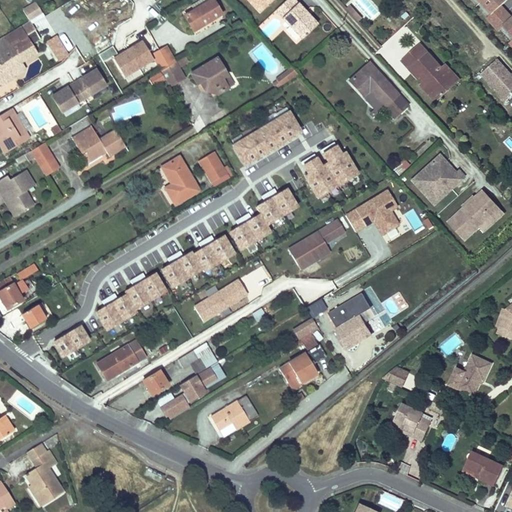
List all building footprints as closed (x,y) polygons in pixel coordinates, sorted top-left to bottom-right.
[(212,0),(211,0),(194,10),(185,16),(194,31),(221,15),(212,0)] [(200,0),(191,6),(194,10),(211,0),(200,0)] [(247,0),(258,12),(270,0),(247,0)] [(317,24),(294,0),(285,0),(275,10),(302,39),(317,24)] [(485,18),(491,24),(505,12),(500,6),(505,0),(481,0),(480,2),(490,13),(485,18)] [(41,14),(33,2),(22,8),(30,21),(41,14)] [(353,5),(348,9),(360,22),(364,18),(353,5)] [(502,26),(511,37),(511,16),(511,18),(505,12),(491,24),(497,31),(502,26)] [(10,47),(21,66),(39,55),(33,46),(42,41),(31,22),(22,28),(4,38),(10,47)] [(69,56),(58,36),(46,43),(57,63),(69,56)] [(142,42),(115,59),(127,79),(155,63),(142,42)] [(401,61),(422,84),(424,82),(439,98),(455,84),(441,69),(419,45),(401,61)] [(13,78),(12,76),(24,69),(21,66),(10,47),(0,52),(0,84),(1,86),(13,78)] [(118,56),(113,47),(99,55),(104,65),(118,56)] [(166,47),(151,56),(160,70),(175,61),(166,47)] [(185,58),(176,64),(179,69),(188,64),(185,58)] [(190,73),(197,85),(200,83),(203,87),(209,89),(211,92),(218,94),(228,88),(223,79),(227,76),(217,58),(190,73)] [(511,94),(511,77),(496,59),(481,72),(506,100),(511,94)] [(175,62),(160,71),(162,74),(166,82),(169,88),(185,79),(179,69),(176,64),(175,62)] [(369,63),(366,66),(375,76),(378,73),(369,63)] [(445,65),(441,69),(455,84),(459,81),(445,65)] [(375,76),(366,66),(349,81),(363,95),(369,90),(383,106),(393,118),(399,113),(389,101),(397,94),(378,73),(375,76)] [(290,69),(276,80),(281,86),(297,76),(292,70),(290,69)] [(62,112),(106,86),(96,70),(52,96),(62,112)] [(166,82),(162,74),(150,81),(155,88),(166,82)] [(227,76),(223,79),(228,88),(233,85),(227,76)] [(424,82),(422,84),(420,85),(435,102),(439,98),(424,82)] [(200,83),(197,85),(200,89),(211,92),(209,89),(203,87),(200,83)] [(369,90),(363,95),(377,112),(383,106),(369,90)] [(397,94),(389,101),(399,113),(408,106),(397,94)] [(0,115),(0,147),(4,154),(26,141),(16,125),(19,123),(14,114),(10,109),(0,115)] [(291,113),(277,121),(291,143),(304,135),(291,113)] [(281,149),(291,143),(277,121),(268,126),(281,149)] [(19,123),(16,125),(26,141),(29,139),(19,123)] [(61,131),(58,126),(50,130),(53,135),(61,131)] [(270,155),(281,149),(268,126),(257,133),(270,155)] [(71,139),(76,146),(78,145),(81,151),(80,152),(85,163),(100,155),(99,153),(104,151),(108,157),(122,149),(117,141),(120,139),(115,131),(99,140),(91,127),(71,139)] [(259,162),(270,155),(257,133),(246,139),(259,162)] [(246,170),(259,162),(246,139),(232,147),(246,170)] [(43,143),(31,151),(45,175),(57,168),(43,143)] [(338,148),(332,152),(351,183),(360,178),(347,154),(342,156),(338,148)] [(199,161),(200,164),(215,155),(213,152),(199,161)] [(341,189),(351,183),(332,152),(325,155),(330,163),(326,166),(341,189)] [(215,155),(200,164),(212,183),(226,175),(215,155)] [(438,155),(421,171),(430,181),(420,191),(433,205),(463,176),(458,171),(455,173),(438,155)] [(162,167),(170,182),(187,172),(179,157),(162,167)] [(318,160),(312,163),(330,195),(341,189),(326,166),(323,168),(318,160)] [(394,171),(400,176),(408,164),(402,160),(394,171)] [(318,202),(330,195),(312,163),(306,167),(310,175),(305,178),(318,202)] [(0,179),(0,194),(1,195),(5,192),(10,199),(8,201),(17,214),(32,204),(24,191),(33,185),(24,171),(9,181),(6,176),(0,179)] [(420,191),(430,181),(421,171),(411,181),(420,191)] [(187,172),(170,182),(172,185),(165,189),(175,205),(198,191),(187,172)] [(289,191),(274,200),(284,218),(299,209),(289,191)] [(399,225),(392,213),(399,209),(388,191),(346,216),(356,234),(374,223),(381,235),(399,225)] [(5,192),(1,195),(14,216),(17,214),(8,201),(10,199),(5,192)] [(482,192),(448,224),(464,241),(490,216),(494,221),(502,214),(482,192)] [(258,210),(262,216),(268,227),(284,218),(274,200),(258,210)] [(414,210),(404,215),(413,230),(422,225),(414,210)] [(262,216),(246,225),(259,245),(274,236),(268,227),(262,216)] [(349,227),(344,218),(338,222),(343,229),(343,230),(349,227)] [(288,250),(297,265),(312,256),(315,261),(330,252),(325,243),(344,231),(343,230),(343,229),(338,222),(338,220),(288,250)] [(242,254),(259,245),(246,225),(230,235),(242,254)] [(223,237),(209,246),(221,266),(236,257),(223,237)] [(206,275),(221,266),(209,246),(194,256),(204,273),(206,275)] [(192,252),(176,262),(189,282),(204,273),(194,256),(192,252)] [(312,256),(297,265),(300,270),(315,261),(312,256)] [(174,291),(189,282),(176,262),(162,270),(174,291)] [(34,265),(16,275),(19,281),(37,270),(34,265)] [(155,275),(141,284),(152,304),(167,294),(155,275)] [(239,281),(194,307),(204,323),(248,296),(239,281)] [(16,290),(14,287),(13,285),(0,292),(0,299),(6,310),(22,301),(18,294),(26,289),(22,282),(16,286),(18,289),(16,290)] [(138,312),(152,304),(141,284),(126,293),(128,296),(136,310),(138,312)] [(331,311),(340,326),(351,320),(359,315),(370,309),(362,294),(331,311)] [(128,296),(112,305),(124,324),(139,315),(138,312),(136,310),(128,296)] [(41,303),(36,306),(44,320),(50,317),(41,303)] [(109,333),(124,324),(112,305),(98,314),(109,333)] [(511,305),(507,310),(500,328),(511,333),(511,305)] [(44,320),(36,306),(22,314),(30,328),(44,320)] [(260,309),(251,314),(256,322),(265,317),(260,309)] [(496,327),(500,328),(507,310),(503,309),(496,327)] [(363,321),(359,315),(351,320),(340,326),(334,330),(343,345),(360,335),(358,331),(361,329),(357,324),(363,321)] [(293,331),(299,340),(318,328),(313,319),(293,331)] [(361,329),(358,331),(360,335),(343,345),(346,350),(372,335),(363,321),(357,324),(361,329)] [(78,327),(67,334),(76,350),(88,344),(78,327)] [(511,333),(500,328),(498,334),(511,339),(511,333)] [(334,330),(324,337),(333,351),(343,345),(334,330)] [(311,333),(301,340),(308,351),(318,345),(311,333)] [(63,358),(76,350),(67,334),(54,341),(63,358)] [(96,363),(105,378),(120,369),(121,371),(145,357),(135,340),(96,363)] [(204,342),(177,359),(182,368),(188,364),(210,351),(204,342)] [(319,347),(310,353),(316,364),(326,357),(319,347)] [(210,351),(188,364),(195,375),(216,361),(210,351)] [(286,382),(296,376),(299,375),(300,377),(297,379),(300,384),(317,374),(304,353),(278,369),(286,382)] [(465,373),(457,369),(449,385),(474,397),(482,380),(484,381),(492,364),(473,355),(465,373)] [(219,369),(228,384),(243,375),(233,360),(219,369)] [(408,373),(396,367),(382,379),(401,388),(408,373)] [(120,369),(105,378),(106,380),(121,371),(120,369)] [(194,376),(179,386),(188,402),(203,392),(201,387),(214,379),(208,369),(195,377),(194,376)] [(155,373),(142,381),(150,395),(167,385),(158,371),(155,373)] [(296,376),(286,382),(291,389),(300,384),(297,379),(296,376)] [(300,393),(293,398),(297,403),(304,398),(300,393)] [(245,395),(210,417),(222,437),(257,416),(245,395)] [(185,397),(160,405),(165,420),(190,412),(185,397)] [(446,402),(437,397),(434,403),(444,407),(446,403),(446,402)] [(444,407),(434,403),(432,409),(441,413),(444,407)] [(455,407),(446,403),(444,407),(452,412),(455,407)] [(429,427),(419,422),(421,417),(423,414),(403,404),(393,424),(413,433),(411,436),(422,441),(429,427)] [(452,412),(444,407),(441,413),(450,417),(452,412)] [(0,439),(13,431),(3,416),(1,417),(0,417),(0,439)] [(421,417),(419,422),(429,427),(431,422),(421,417)] [(43,423),(37,427),(42,436),(48,432),(43,423)] [(413,433),(393,424),(392,427),(411,436),(413,433)] [(40,444),(26,453),(36,468),(39,472),(28,479),(44,505),(63,492),(47,468),(53,464),(46,452),(40,444)] [(48,451),(46,452),(53,464),(56,462),(48,451)] [(465,468),(481,475),(479,480),(494,486),(504,466),(472,452),(465,468)] [(36,468),(25,475),(28,479),(39,472),(36,468)] [(479,480),(481,475),(465,468),(463,472),(479,480)] [(44,505),(28,479),(25,481),(42,506),(44,505)] [(0,507),(3,505),(6,509),(14,503),(0,482),(0,481),(0,507)]
